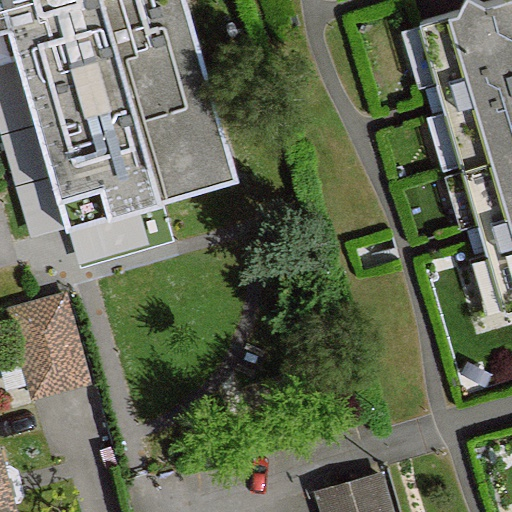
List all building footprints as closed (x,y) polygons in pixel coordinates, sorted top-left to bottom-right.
[(173,0),(0,0),(0,73),(17,69),(76,262),(240,218),(173,0)] [(465,0),(460,11),(423,21),(443,90),(449,110),(466,166),(511,152),(511,0),(495,0),(490,2),(486,0),(465,0)] [(511,152),(466,166),(481,217),(487,236),(509,310),(511,309),(511,152)] [(15,309),(37,392),(88,378),(66,296),(15,309)] [(14,511),(0,457),(0,511),(14,511)] [(392,511),(380,473),(321,492),(327,511),(392,511)]
